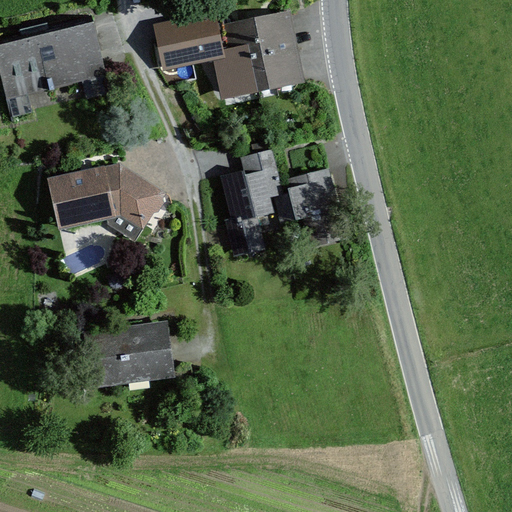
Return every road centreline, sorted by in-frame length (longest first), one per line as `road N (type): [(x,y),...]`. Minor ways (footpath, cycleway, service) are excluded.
road 1 (tertiary): [(458,511),(387,257),(333,0)]
road 2 (residential): [(124,0),(193,177),(212,342)]
